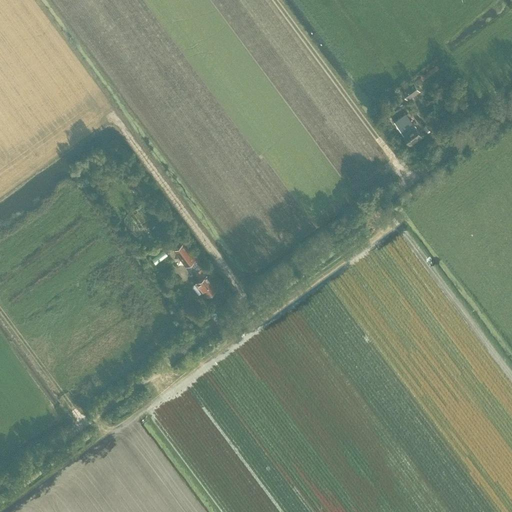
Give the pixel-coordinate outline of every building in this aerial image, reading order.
[(410,99),(421,91),(415,82),(404,90),(410,99)] [(424,135),(413,120),(412,121),(406,113),(395,121),(401,129),(400,130),(411,145),(424,135)] [(154,205),(152,207),(161,219),(163,217),(154,205)] [(183,242),(174,249),(186,265),(195,259),(183,242)] [(194,284),(193,287),(198,293),(201,291),(206,296),(217,288),(207,274),(202,267),(201,268),(194,272),(199,280),(195,283),(194,284)]
